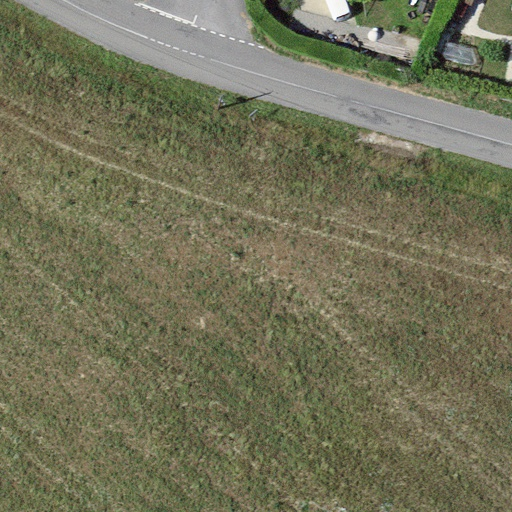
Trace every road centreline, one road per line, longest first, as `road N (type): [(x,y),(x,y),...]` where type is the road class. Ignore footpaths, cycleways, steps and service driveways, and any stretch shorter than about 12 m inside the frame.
road 1 (residential): [(511,147),(187,57)]
road 2 (residential): [(187,57),(59,0)]
